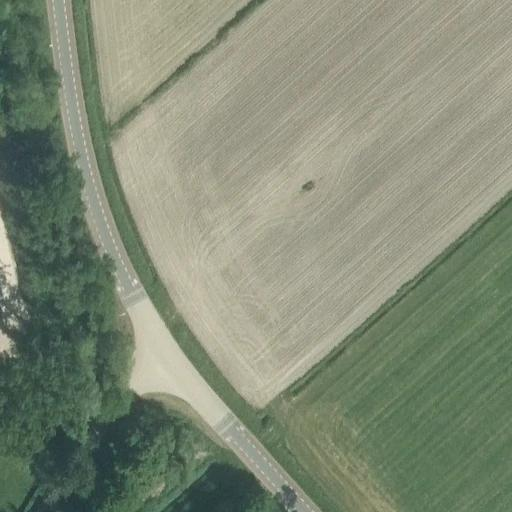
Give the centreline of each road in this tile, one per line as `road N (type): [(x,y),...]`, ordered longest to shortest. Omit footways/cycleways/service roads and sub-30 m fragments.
road 1 (unclassified): [(162,357),(88,190),(57,0)]
road 2 (unclassified): [(302,511),(162,357)]
road 3 (unclassified): [(46,511),(116,400),(162,357)]
